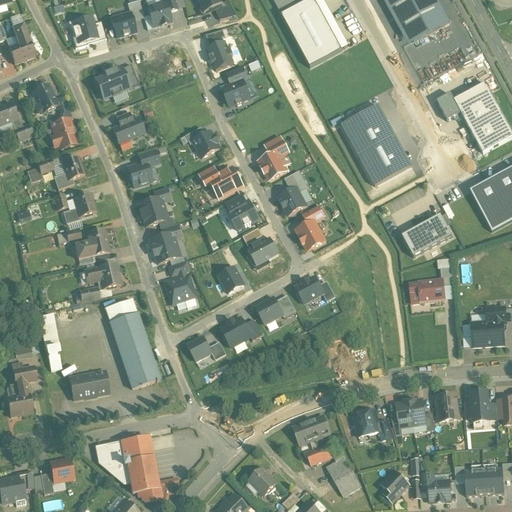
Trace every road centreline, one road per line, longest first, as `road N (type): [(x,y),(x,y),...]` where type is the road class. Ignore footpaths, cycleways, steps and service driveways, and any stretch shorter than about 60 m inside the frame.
road 1 (residential): [(198,419),(103,150),(61,61)]
road 2 (residential): [(239,445),(264,425),(337,395),(511,369)]
road 3 (residential): [(198,419),(0,456)]
